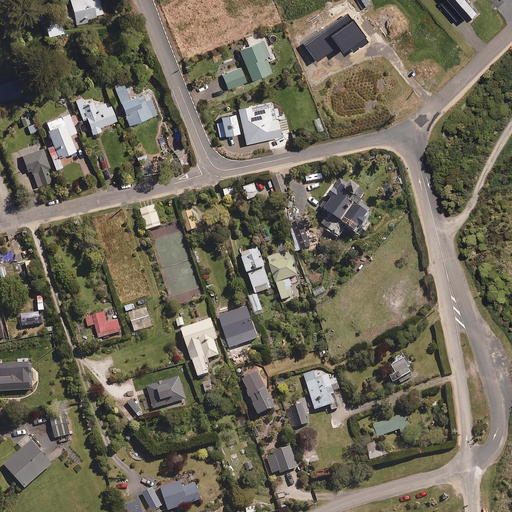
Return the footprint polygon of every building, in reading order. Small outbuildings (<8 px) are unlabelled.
[(95,0),(91,1),(90,0),(68,0),(74,25),(85,22),(85,19),(102,16),(98,0),(95,0)] [(61,24),(45,27),(47,37),(63,34),(61,24)] [(262,42),(250,47),(239,51),(251,81),(271,73),(264,57),(267,56),(262,42)] [(246,82),(240,68),(221,75),(227,90),(246,82)] [(156,115),(149,98),(143,100),(141,94),(130,98),(126,87),(115,91),(128,126),(156,115)] [(82,99),(75,101),(82,121),(86,119),(92,135),(100,132),(99,128),(116,121),(109,102),(95,107),(92,99),(83,102),(82,99)] [(275,120),(271,102),(237,110),(245,144),(280,137),(276,120),(275,120)] [(30,113),(20,116),(23,127),(30,124),(28,118),(31,117),(30,113)] [(47,149),(55,169),(62,166),(58,158),(75,151),(69,135),(75,133),(68,114),(61,117),(64,124),(47,131),(53,146),(47,149)] [(238,134),(234,115),(220,117),(221,122),(216,123),(219,138),(238,134)] [(35,123),(26,126),(29,135),(38,131),(35,123)] [(49,167),(42,149),(21,156),(27,172),(31,171),(36,187),(50,182),(45,169),(49,167)] [(106,170),(102,158),(96,160),(100,172),(106,170)] [(281,173),(271,176),(277,195),(287,192),(281,173)] [(349,225),(356,231),(358,228),(359,229),(369,217),(366,216),(371,210),(359,200),(365,193),(351,182),(349,185),(341,178),(328,194),(332,197),(323,208),(330,213),(322,222),(339,237),(349,225)] [(258,196),(255,183),(243,187),(247,199),(258,196)] [(234,193),(233,187),(223,190),(225,196),(234,193)] [(161,225),(155,205),(141,209),(147,229),(161,225)] [(197,228),(192,210),(182,213),(187,231),(197,228)] [(329,238),(325,226),(317,229),(321,240),(329,238)] [(313,237),(311,229),(299,233),(301,240),(313,237)] [(323,251),(320,242),(305,247),(308,256),(323,251)] [(271,288),(259,247),(241,253),(247,272),(248,272),(255,293),(271,288)] [(285,257),(283,251),(267,256),(282,299),(293,296),(287,278),(298,274),(291,254),(285,257)] [(326,292),(322,285),(312,291),(315,298),(326,292)] [(402,292),(394,287),(385,300),(398,308),(402,301),(398,298),(402,292)] [(419,288),(413,290),(418,304),(424,302),(419,288)] [(262,310),(257,294),(249,296),(254,312),(262,310)] [(258,338),(247,306),(219,316),(226,338),(222,339),(225,349),(258,338)] [(152,326),(146,307),(129,312),(135,331),(152,326)] [(106,323),(103,312),(86,317),(88,326),(95,324),(98,338),(121,331),(118,319),(106,323)] [(183,316),(175,318),(177,327),(185,325),(183,316)] [(218,338),(211,319),(181,328),(192,361),(193,360),(198,376),(209,373),(206,363),(210,362),(208,358),(219,355),(214,339),(218,338)] [(408,367),(410,366),(403,353),(395,358),(397,361),(385,368),(394,382),(397,380),(400,384),(412,377),(409,373),(411,372),(408,367)] [(0,390),(31,389),(30,362),(0,363),(0,390)] [(330,380),(328,374),(316,378),(314,370),(304,373),(315,409),(331,404),(332,410),(340,407),(334,390),(340,389),(336,378),(330,380)] [(275,407),(257,371),(242,378),(259,414),(275,407)] [(185,399),(179,377),(147,386),(153,409),(185,399)] [(214,390),(211,380),(203,382),(205,392),(214,390)] [(145,414),(133,400),(128,404),(140,418),(145,414)] [(12,402),(3,408),(7,414),(16,407),(12,402)] [(308,423),(301,402),(286,407),(292,428),(308,423)] [(67,435),(72,434),(71,428),(69,428),(65,413),(50,417),(55,438),(58,437),(59,442),(68,440),(67,435)] [(411,430),(405,413),(372,424),(377,437),(400,429),(401,433),(411,430)] [(52,464),(27,436),(18,443),(22,448),(4,464),(25,488),(52,464)] [(266,455),(273,473),(279,471),(280,473),(297,467),(290,445),(281,448),(282,450),(266,455)] [(316,450),(307,453),(310,463),(319,460),(316,450)] [(251,460),(244,463),(247,472),(254,469),(251,460)] [(201,499),(195,482),(182,486),(180,480),(160,487),(168,510),(176,507),(177,511),(181,511),(188,510),(186,504),(201,499)] [(162,505),(152,487),(142,493),(152,510),(162,505)] [(143,511),(140,500),(124,505),(126,511),(143,511)]
